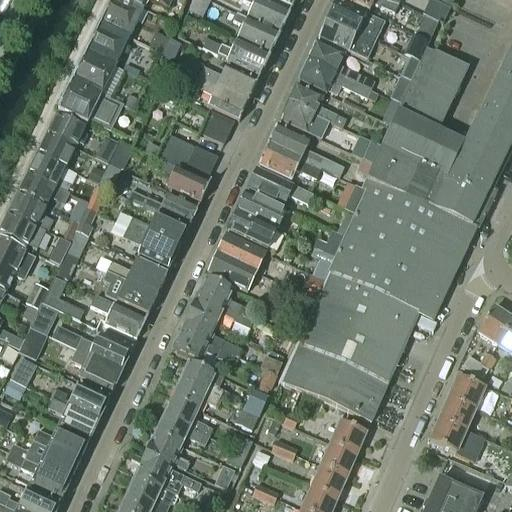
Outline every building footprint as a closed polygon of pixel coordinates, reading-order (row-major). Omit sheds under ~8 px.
[(114,0),(114,1),(140,14),(141,14),(146,3),(167,13),(173,0),(175,0),(186,5),(188,0),(114,0)] [(202,24),(210,7),(196,0),(195,0),(187,17),(202,24)] [(280,39),(290,18),(252,0),(244,0),(242,5),(254,11),(248,23),(247,24),(280,39)] [(264,0),(292,13),(298,0),(264,0)] [(336,0),(336,2),(337,2),(367,17),(371,8),(394,18),(395,16),(399,8),(382,0),(336,0)] [(442,0),(441,5),(450,9),(454,0),(442,0)] [(140,14),(114,1),(100,30),(128,44),(142,14),(141,14),(140,14)] [(440,7),(434,4),(428,17),(442,24),(449,10),(440,6),(440,7)] [(326,24),(375,47),(384,27),(335,5),(326,24)] [(238,45),(270,60),(280,39),(247,24),(248,23),(236,17),(232,26),(244,32),(238,45)] [(437,28),(423,21),(415,40),(429,47),(437,28)] [(366,65),(375,47),(326,24),(318,43),(366,65)] [(115,71),(128,44),(100,30),(86,57),(115,71)] [(159,59),(164,49),(167,44),(154,38),(146,53),(159,59)] [(170,42),(160,64),(170,69),(180,48),(170,42)] [(418,43),(409,63),(419,67),(425,54),(428,48),(418,43)] [(270,60),(238,45),(232,57),(206,44),(202,53),(216,60),(217,59),(229,64),(227,67),(260,82),(270,60)] [(370,96),(374,87),(338,70),(344,59),(316,46),(306,66),(370,96)] [(511,51),(487,105),(482,117),(480,116),(465,149),(433,217),(476,236),(484,219),(485,219),(488,220),(499,198),(491,194),(511,149),(511,51)] [(367,181),(364,187),(433,217),(465,149),(437,137),(466,73),(425,54),(419,67),(410,87),(400,110),(390,130),(380,151),(372,170),(367,181)] [(101,100),(115,71),(86,57),(73,86),(101,100)] [(410,87),(419,67),(409,63),(400,82),(410,87)] [(365,105),(370,96),(306,66),(297,86),(325,99),(326,96),(334,99),(338,98),(340,93),(365,105)] [(126,68),(123,75),(138,82),(142,75),(126,68)] [(258,86),(227,71),(222,82),(202,72),(197,82),(249,106),(258,86)] [(197,82),(183,75),(177,86),(213,102),(208,112),(239,126),(249,106),(197,82)] [(400,82),(389,105),(400,110),(410,88),(410,87),(400,82)] [(87,129),(88,127),(106,136),(119,109),(101,100),(73,86),(59,115),(87,129)] [(341,133),(345,124),(317,111),(322,102),(295,90),(287,107),(341,133)] [(131,100),(126,109),(133,113),(138,103),(131,100)] [(341,133),(287,107),(278,126),(305,138),(309,129),(349,148),(353,139),(341,134),(341,133)] [(228,139),(234,128),(211,117),(206,129),(228,139)] [(82,150),(87,140),(83,139),(86,133),(57,119),(46,140),(75,155),(78,148),(82,150)] [(223,150),(228,139),(206,129),(201,140),(223,150)] [(276,130),(267,150),(320,175),(338,184),(343,173),(304,155),(309,145),(276,130)] [(65,174),(75,155),(46,140),(37,160),(65,174)] [(105,141),(99,152),(112,158),(118,148),(105,141)] [(171,168),(181,146),(170,141),(160,163),(171,168)] [(182,173),(187,162),(192,151),(181,146),(171,168),(182,173)] [(361,165),(372,170),(380,151),(370,146),(361,165)] [(122,176),(133,153),(119,147),(109,170),(122,176)] [(267,150),(258,170),(290,185),(295,176),(315,185),(320,175),(267,150)] [(212,174),(217,163),(195,152),(190,164),(212,174)] [(66,198),(70,190),(60,186),(65,174),(37,160),(27,179),(66,198)] [(200,208),(210,188),(175,172),(157,164),(152,174),(170,183),(165,193),(200,208)] [(207,185),(212,174),(190,164),(184,175),(207,185)] [(361,165),(356,175),(367,181),(372,170),(361,165)] [(104,176),(92,171),(87,184),(98,189),(104,176)] [(307,210),(311,200),(256,174),(246,194),(282,211),(287,201),(307,210)] [(66,198),(27,179),(18,199),(46,213),(50,204),(63,210),(69,199),(66,198)] [(334,263),(326,280),(416,321),(430,328),(448,292),(476,236),(433,217),(364,187),(360,194),(364,196),(354,220),(352,223),(343,243),(334,263)] [(88,208),(85,214),(95,218),(106,194),(96,190),(88,208)] [(354,191),(343,214),(354,220),(364,197),(364,196),(360,194),(354,191)] [(161,209),(131,196),(126,205),(156,218),(189,234),(198,213),(166,198),(161,209)] [(276,235),(285,216),(245,197),(236,216),(276,235)] [(37,232),(46,213),(18,199),(8,218),(37,232)] [(79,204),(70,224),(71,224),(79,228),(85,214),(88,208),(79,204)] [(79,228),(75,236),(87,242),(91,233),(89,232),(95,218),(85,214),(79,228)] [(267,254),(276,235),(236,216),(227,236),(267,254)] [(35,256),(44,237),(36,233),(37,232),(8,218),(0,233),(0,238),(27,252),(35,256)] [(343,243),(352,223),(345,220),(336,240),(343,243)] [(187,236),(155,221),(151,232),(131,223),(127,233),(178,256),(187,236)] [(71,224),(62,245),(69,248),(75,236),(79,228),(71,224)] [(168,276),(178,256),(127,233),(122,243),(141,252),(137,261),(168,276)] [(69,248),(65,257),(77,263),(87,242),(75,236),(69,248)] [(326,248),(322,257),(324,258),(334,263),(343,243),(336,240),(331,237),(326,248)] [(256,278),(265,258),(225,239),(216,259),(256,278)] [(23,287),(26,281),(34,264),(25,259),(26,257),(0,243),(0,294),(6,297),(13,283),(23,287)] [(319,267),(313,282),(323,286),(326,280),(334,263),(324,258),(322,257),(313,253),(309,262),(319,267)] [(65,257),(53,283),(65,289),(77,263),(65,257)] [(247,296),(256,278),(216,259),(207,277),(247,296)] [(100,262),(96,271),(106,276),(157,299),(166,278),(135,264),(130,276),(100,262)] [(106,276),(102,286),(109,290),(104,300),(116,305),(147,320),(157,299),(106,276)] [(314,306),(323,286),(313,282),(307,279),(299,299),(310,304),(314,306)] [(369,428),(416,321),(326,280),(323,286),(314,306),(304,328),(277,387),(369,428)] [(243,320),(245,314),(228,306),(233,295),(204,282),(197,299),(243,320)] [(53,283),(41,309),(57,317),(60,318),(65,309),(57,306),(65,289),(53,283)] [(34,289),(25,309),(38,315),(47,295),(34,289)] [(0,312),(12,319),(18,307),(0,297),(0,312)] [(252,326),(242,321),(243,320),(197,299),(188,317),(216,330),(220,322),(248,334),(252,326)] [(299,299),(289,320),(300,326),(304,328),(314,306),(310,304),(299,299)] [(136,344),(145,324),(94,301),(89,312),(108,320),(104,330),(136,344)] [(41,309),(29,334),(39,338),(47,323),(53,326),(57,317),(41,309)] [(496,350),(511,325),(491,312),(476,337),(496,350)] [(237,363),(241,355),(211,341),(216,330),(188,317),(179,336),(234,362),(234,361),(237,363)] [(511,360),(511,325),(496,350),(511,360)] [(0,326),(0,345),(19,355),(23,345),(0,334),(0,329),(1,327),(0,326)] [(19,355),(18,357),(35,365),(39,357),(31,354),(39,338),(29,334),(23,345),(19,355)] [(232,366),(234,362),(179,336),(171,354),(211,373),(216,363),(218,364),(232,366)] [(287,356),(293,343),(282,338),(276,352),(287,356)] [(81,343),(75,355),(121,376),(131,355),(98,340),(94,349),(81,343)] [(18,358),(5,352),(6,350),(0,346),(0,364),(12,370),(18,358)] [(75,355),(70,366),(84,372),(79,382),(112,397),(121,376),(75,355)] [(489,375),(495,365),(484,358),(478,368),(489,375)] [(489,375),(478,368),(468,362),(462,372),(482,385),(489,375)] [(24,393),(35,372),(20,364),(9,385),(24,393)] [(187,367),(179,384),(219,403),(236,411),(240,404),(218,393),(223,384),(187,367)] [(260,391),(258,395),(265,399),(267,395),(269,395),(270,396),(276,381),(265,376),(258,390),(260,391)] [(474,415),(484,393),(457,381),(447,403),(474,415)] [(179,384),(170,403),(199,417),(203,407),(214,412),(215,412),(219,403),(179,384)] [(10,387),(4,399),(18,406),(24,395),(10,387)] [(56,395),(51,405),(97,427),(108,404),(76,389),(68,406),(64,404),(66,400),(56,395)] [(242,415),(248,418),(257,422),(258,422),(267,402),(251,395),(250,397),(242,415)] [(170,403),(162,422),(207,444),(212,434),(194,425),(199,417),(170,403)] [(464,436),(474,415),(447,403),(438,424),(464,436)] [(51,405),(46,414),(58,420),(58,419),(62,421),(56,433),(87,448),(97,427),(51,405)] [(287,417),(281,430),(292,434),(298,422),(287,417)] [(248,418),(241,432),(250,436),(257,422),(248,418)] [(162,422),(153,439),(182,453),(186,443),(204,451),(207,444),(162,422)] [(438,424),(428,446),(473,467),(483,445),(464,436),(438,424)] [(355,461),(365,438),(339,427),(329,449),(355,461)] [(37,436),(32,447),(46,454),(47,452),(78,467),(87,448),(56,433),(51,443),(47,441),(37,436)] [(145,457),(144,460),(172,473),(173,470),(185,475),(189,466),(178,461),(182,453),(153,439),(145,457)] [(246,462),(252,447),(238,441),(232,455),(246,462)] [(291,468),(296,456),(275,446),(270,459),(291,468)] [(28,456),(24,465),(69,486),(78,467),(47,452),(46,454),(32,447),(28,456)] [(345,483),(355,461),(329,449),(320,471),(345,483)] [(240,474),(246,462),(232,455),(226,467),(240,474)] [(268,462),(257,457),(252,468),(264,473),(268,462)] [(143,462),(134,481),(173,500),(178,489),(196,498),(200,489),(171,475),(172,473),(144,460),(143,462)] [(24,465),(20,474),(34,480),(29,491),(60,505),(69,486),(24,465)] [(336,505),(345,483),(320,471),(310,494),(336,505)] [(222,472),(214,489),(226,495),(234,477),(222,472)] [(134,481),(126,498),(154,511),(167,511),(169,509),(174,507),(177,501),(173,500),(134,481)] [(478,511),(483,503),(482,502),(481,503),(463,495),(464,493),(446,485),(445,487),(439,484),(428,508),(425,507),(422,511),(478,511)] [(272,511),(277,500),(256,490),(251,502),(272,511)] [(332,511),(336,505),(310,494),(302,511),(332,511)] [(0,496),(0,509),(6,511),(57,511),(59,510),(26,495),(19,510),(8,505),(10,501),(0,496)] [(154,511),(126,498),(119,511),(154,511)]
